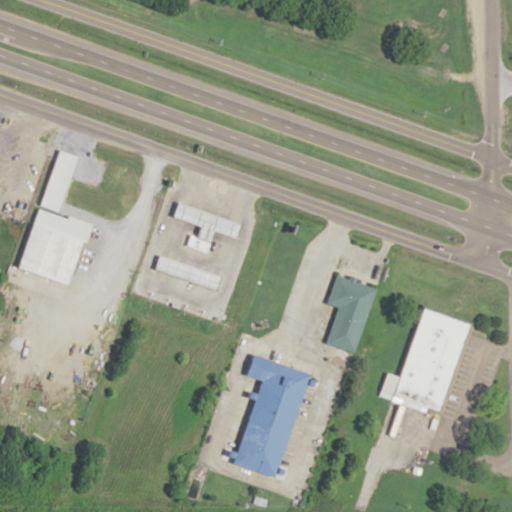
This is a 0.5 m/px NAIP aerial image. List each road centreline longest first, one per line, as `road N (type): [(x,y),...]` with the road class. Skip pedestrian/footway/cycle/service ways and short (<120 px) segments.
road 1 (residential): [(511,169),(38,0),(145,148),(511,274)]
road 2 (trunk): [(0,58),(511,239)]
road 3 (trunk): [(511,201),(0,23)]
road 4 (residential): [(476,227),(490,140),(489,0)]
